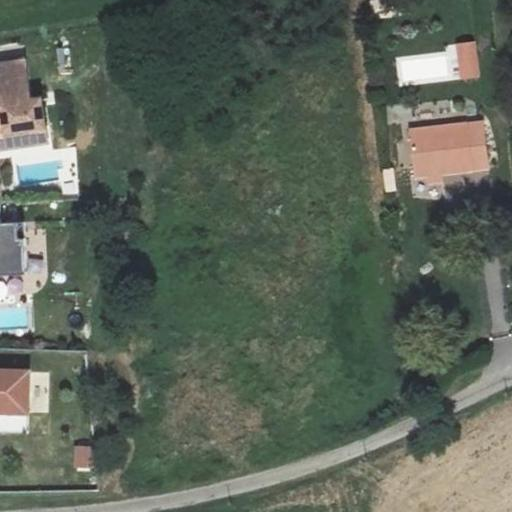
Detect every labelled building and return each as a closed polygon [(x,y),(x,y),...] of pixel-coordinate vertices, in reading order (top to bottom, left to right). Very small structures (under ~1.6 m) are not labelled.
[(457,45),(463,78),(480,75),(475,42),(457,45)] [(0,151),(12,149),(10,142),(26,139),(25,135),(42,131),(36,105),(26,107),(18,68),(0,71),(0,151)] [(413,181),(422,179),(486,172),(481,126),(415,135),(406,135),(413,181)] [(10,142),(12,149),(44,143),(42,131),(25,135),(26,139),(10,142)] [(65,178),(53,180),(57,196),(69,194),(65,178)] [(1,204),(0,204),(0,277),(27,277),(25,225),(1,226),(1,204)] [(28,370),(0,369),(0,428),(17,429),(17,410),(27,410),(28,370)]
